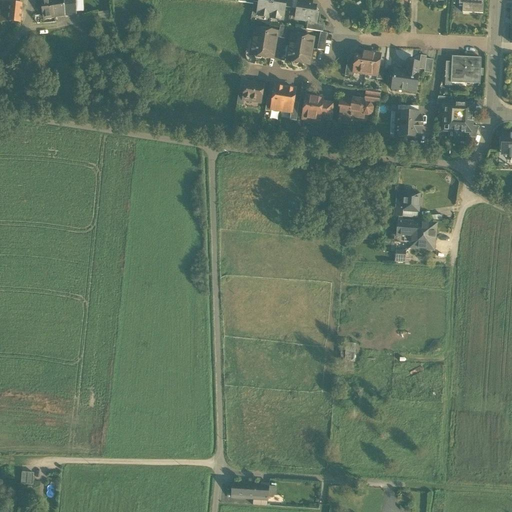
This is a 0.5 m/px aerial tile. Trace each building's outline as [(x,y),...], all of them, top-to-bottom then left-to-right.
[(40,0),(43,19),(55,18),(51,0),(40,0)] [(51,0),(55,18),(65,16),(76,15),(76,12),(74,0),(51,0)] [(74,0),(76,12),(84,12),(83,0),(74,0)] [(257,16),(270,18),(272,0),(259,0),(259,4),(257,16)] [(272,0),(270,18),(282,20),(284,8),(285,0),(272,0)] [(285,0),(284,8),(291,9),(293,1),(292,0),(285,0)] [(463,0),(463,13),(483,14),(483,0),(463,0)] [(311,25),(318,26),(320,17),(317,16),(318,13),(313,13),(314,7),(311,7),(311,3),(301,1),(299,1),(299,2),(297,10),(296,19),(304,21),(303,22),(308,23),(312,24),(311,25)] [(217,21),(221,22),(235,24),(237,9),(205,3),(203,19),(217,21)] [(1,21),(19,23),(21,6),(4,4),(3,10),(1,21)] [(189,83),(198,85),(198,82),(201,82),(201,84),(205,85),(205,83),(209,83),(208,86),(216,87),(217,84),(218,85),(223,55),(222,55),(223,50),(230,51),(233,36),(220,34),(221,26),(220,26),(221,22),(217,21),(216,25),(207,24),(204,39),(208,40),(206,52),(202,52),(202,54),(198,54),(197,60),(201,61),(200,71),(191,69),(189,83)] [(306,30),(320,33),(323,33),(324,27),(318,26),(311,25),(312,24),(308,23),(306,30)] [(278,38),(285,39),(287,28),(280,26),(278,38)] [(255,59),(260,60),(262,58),(269,59),(270,55),(273,55),(277,33),(255,30),(251,52),(255,52),(254,57),(255,59)] [(327,34),(323,33),(320,33),(317,51),(324,52),(327,34)] [(292,65),(297,66),(299,64),(306,65),(307,61),(310,61),(313,39),(292,36),(288,57),(292,58),(291,63),(292,65)] [(354,74),(365,76),(368,54),(357,52),(355,65),(353,74),(354,74)] [(380,56),(368,54),(365,76),(376,77),(377,77),(378,69),(380,56)] [(463,84),(479,85),(480,60),(452,58),(452,63),(451,79),(451,81),(464,82),(463,84)] [(424,73),(431,75),(433,61),(426,60),(424,71),(424,73)] [(392,91),(415,94),(418,77),(417,77),(419,64),(408,63),(407,73),(394,71),(392,91)] [(344,78),(353,79),(354,74),(353,74),(355,65),(347,64),(344,78)] [(376,80),(382,81),(384,69),(378,69),(377,77),(376,77),(376,80)] [(244,101),(260,104),(263,86),(246,84),(244,95),(243,101),(244,101)] [(272,111),(281,112),(285,89),(275,87),(273,101),(271,111),(272,111)] [(295,90),(285,89),(281,112),(291,114),(293,103),(295,90)] [(365,102),(379,103),(381,92),(367,90),(365,102)] [(320,119),(331,121),(334,107),(322,105),(318,104),(319,100),(306,98),(303,118),(319,120),(320,119)] [(350,117),(361,119),(363,118),(364,116),(367,116),(370,115),(372,112),(371,109),(370,106),(367,105),(364,106),(362,107),(363,102),(353,100),(353,103),(341,101),(339,109),(341,109),(339,122),(349,124),(350,117)] [(290,121),(296,122),(299,104),(293,103),(291,114),(290,121)] [(448,127),(468,110),(468,106),(452,105),(445,104),(445,105),(444,127),(448,127)] [(230,112),(219,110),(217,119),(228,120),(230,112)] [(471,127),(472,110),(468,110),(448,127),(448,132),(469,133),(471,133),(471,127)] [(397,113),(396,125),(420,127),(421,114),(418,114),(405,114),(397,113)] [(419,139),(420,127),(396,125),(395,137),(419,139)] [(471,133),(469,133),(469,138),(475,139),(478,127),(471,127),(471,133)] [(510,159),(511,158),(511,136),(502,136),(502,139),(499,139),(499,152),(502,152),(502,155),(510,155),(510,159)] [(398,217),(402,217),(402,211),(418,212),(419,194),(403,193),(403,195),(396,194),(395,209),(394,209),(394,216),(398,217)] [(410,249),(433,251),(436,225),(398,222),(397,242),(405,243),(410,247),(410,249)] [(356,360),(357,343),(345,343),(344,360),(356,360)] [(21,484),(33,485),(34,473),(22,472),(21,484)] [(253,500),(261,500),(262,485),(261,485),(232,484),(232,498),(253,500)] [(268,487),(268,498),(273,498),(273,496),(276,496),(276,487),(268,487)]
